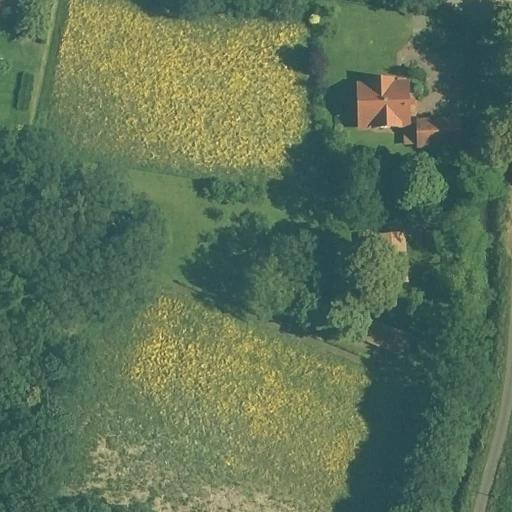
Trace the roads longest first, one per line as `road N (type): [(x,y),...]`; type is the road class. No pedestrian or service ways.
road 1 (residential): [(481,511),(511,394)]
road 2 (residential): [(511,117),(466,6)]
